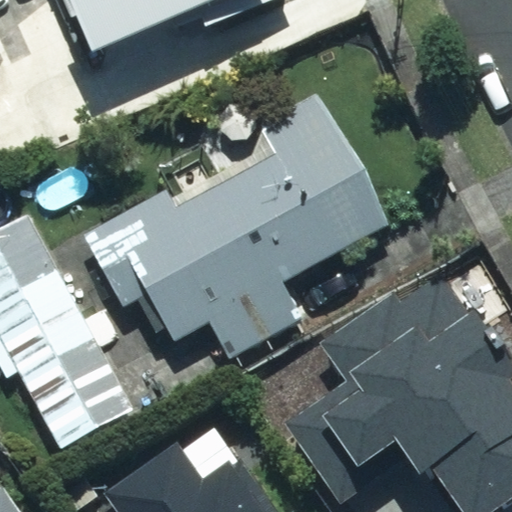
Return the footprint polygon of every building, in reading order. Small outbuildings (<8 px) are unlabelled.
[(93,0),(118,52),(228,0),(93,0)] [(111,129),(81,54),(33,73),(62,148),(111,129)] [(167,201),(87,246),(95,261),(76,272),(115,341),(144,325),(155,346),(170,337),(178,350),(211,331),(233,370),(306,329),(286,293),(394,231),(316,93),(207,155),(227,190),(177,218),(167,201)] [(30,222),(0,238),(0,332),(65,451),(135,412),(30,222)] [(291,415),(346,496),(410,454),(430,483),(444,473),(470,511),(504,511),(511,507),(511,345),(449,252),(327,335),(353,373),(291,415)] [(101,491),(114,511),(290,511),(250,452),(211,479),(183,437),(101,491)]
